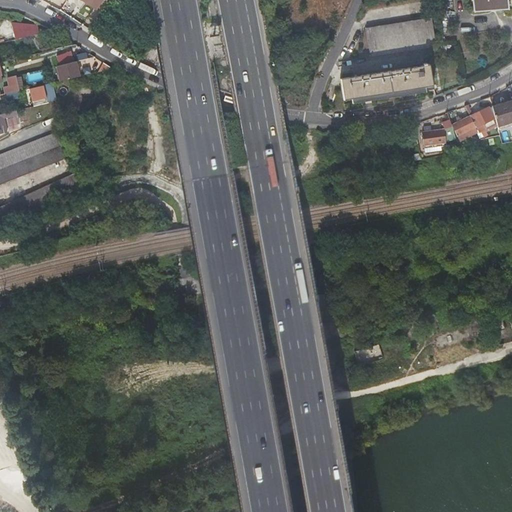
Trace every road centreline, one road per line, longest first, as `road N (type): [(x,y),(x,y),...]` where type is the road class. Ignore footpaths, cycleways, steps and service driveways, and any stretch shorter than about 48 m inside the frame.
road 1 (motorway): [(317,511),(233,0)]
road 2 (motorway): [(177,0),(259,511)]
road 3 (track): [(511,352),(326,404),(213,465),(99,511)]
road 4 (residential): [(0,0),(54,18),(152,75),(309,117)]
road 5 (unclassified): [(174,226),(181,261),(205,277),(238,272),(268,280),(298,374),(326,404)]
road 6 (residential): [(309,117),(391,119),(511,74)]
road 7 (residential): [(0,248),(139,199),(164,208),(174,226)]
road 8 (residential): [(358,0),(309,117)]
